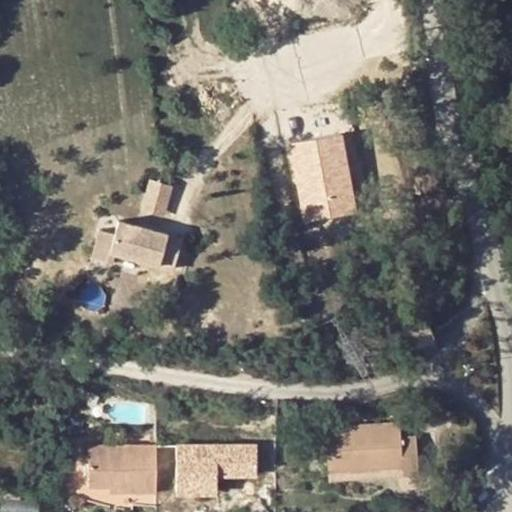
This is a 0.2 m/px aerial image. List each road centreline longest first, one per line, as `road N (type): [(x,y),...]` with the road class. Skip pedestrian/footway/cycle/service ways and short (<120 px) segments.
road 1 (unclassified): [(416,377),(346,392),(283,394),(0,343)]
road 2 (unknown): [(339,0),(178,219)]
road 3 (unclassified): [(486,265),(436,0)]
road 4 (unclassified): [(511,431),(508,357),(486,265)]
road 5 (unclassified): [(486,265),(458,336),(416,377)]
